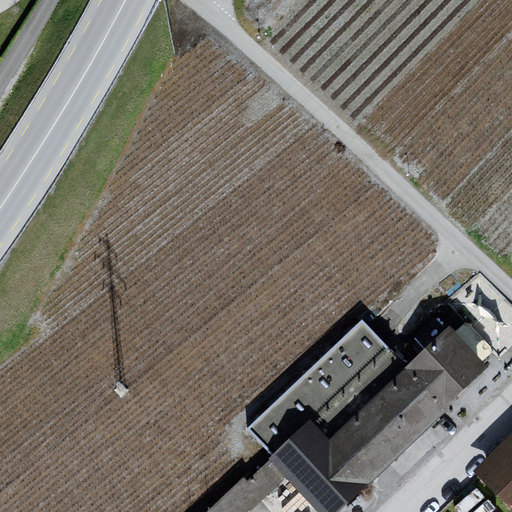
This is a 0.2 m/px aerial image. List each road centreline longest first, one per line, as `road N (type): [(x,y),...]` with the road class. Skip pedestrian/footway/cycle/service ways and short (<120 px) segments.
road 1 (residential): [(195,0),(511,291)]
road 2 (primary): [(126,0),(0,207)]
road 3 (residential): [(403,511),(511,405)]
